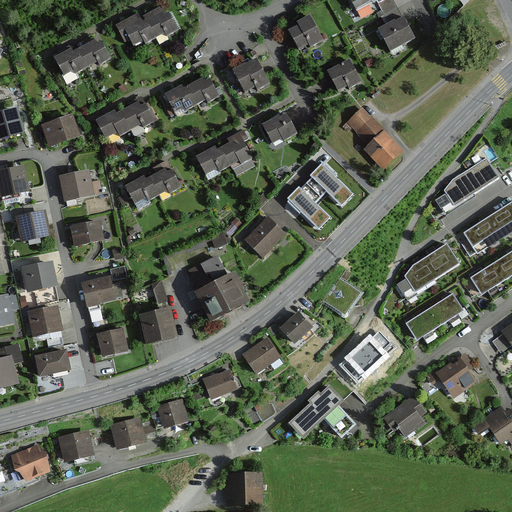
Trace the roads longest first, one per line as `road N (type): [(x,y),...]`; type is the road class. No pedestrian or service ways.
road 1 (tertiary): [(500,81),(268,313),(192,360),(96,397)]
road 2 (residential): [(96,397),(45,155),(0,159)]
road 3 (residential): [(232,454),(349,347),(404,248)]
road 4 (residential): [(232,454),(200,447),(0,509)]
road 5 (residential): [(404,248),(426,198),(497,106),(500,81)]
road 6 (residential): [(511,302),(371,407)]
road 7 (residential): [(296,0),(260,20),(309,118)]
road 8 (residential): [(404,248),(511,189)]
